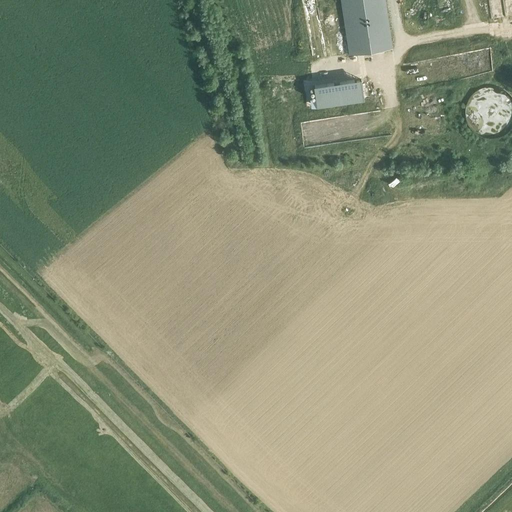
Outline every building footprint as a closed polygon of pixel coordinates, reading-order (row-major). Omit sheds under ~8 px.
[(385,0),(340,0),(349,55),(393,48),(385,0)] [(511,0),(488,0),(492,19),(510,16),(511,15),(511,0)] [(317,14),(314,3),(305,5),(308,16),(317,14)] [(380,66),(333,73),(336,94),(383,86),(380,66)] [(479,132),(507,124),(506,119),(511,117),(511,112),(504,84),(464,96),(471,123),(476,121),(479,132)] [(403,96),(399,98),(396,100),(394,102),(392,106),(390,110),(388,113),(388,117),(387,120),(388,125),(389,129),(390,133),(393,137),(396,140),(399,143),(403,145),(407,147),(413,148),(419,148),(423,147),(426,145),(429,144),(433,141),(436,138),(437,136),(439,134),(440,132),(441,131),(442,127),(442,124),(442,119),(442,118),(442,115),(441,112),(440,109),(438,106),(437,104),(435,101),(432,99),(431,98),(428,96),(426,95),(423,94),(421,94),(416,93),(414,93),(408,94),(405,95),(403,96)]
